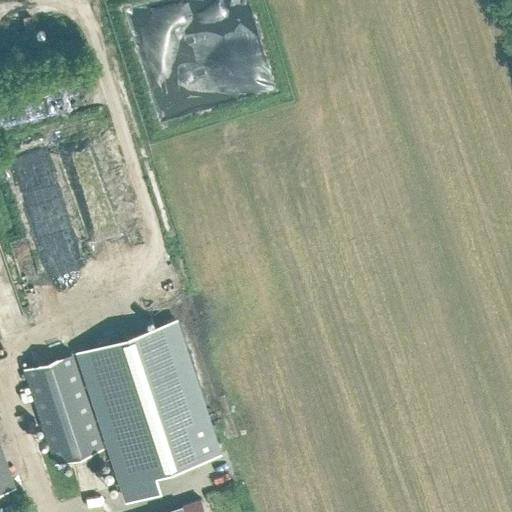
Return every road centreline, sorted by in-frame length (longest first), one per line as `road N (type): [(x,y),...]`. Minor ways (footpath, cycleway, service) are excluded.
road 1 (track): [(0,351),(95,306),(143,251),(151,227),(71,0)]
road 2 (track): [(33,511),(33,486),(0,383)]
